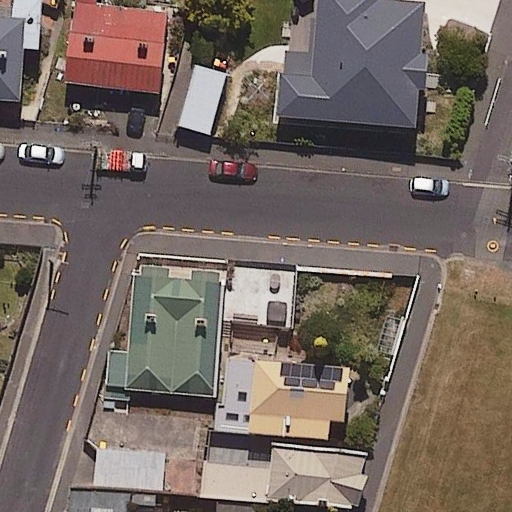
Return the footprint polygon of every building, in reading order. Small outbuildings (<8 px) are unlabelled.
[(9,0),(10,1),(0,0),(0,97),(19,99),(22,42),(37,43),(39,0),(9,0)] [(92,0),(73,0),(65,80),(155,89),(163,9),(92,1),(92,0)] [(412,125),(421,0),(314,0),(309,65),(284,63),(280,115),(412,125)] [(224,69),(193,61),(177,122),(208,130),(224,69)] [(107,349),(104,398),(130,399),(130,388),(212,393),(219,265),(130,260),(125,350),(107,349)] [(229,273),(229,325),(293,326),(294,274),(229,273)] [(343,358),(227,354),(225,401),(217,400),(216,427),(324,431),(325,414),(341,415),(343,358)] [(360,440),(209,435),(208,461),(202,460),(201,493),(358,499),(360,440)] [(162,449),(96,449),(96,484),(162,484),(162,449)] [(125,511),(126,487),(70,487),(69,511),(125,511)]
